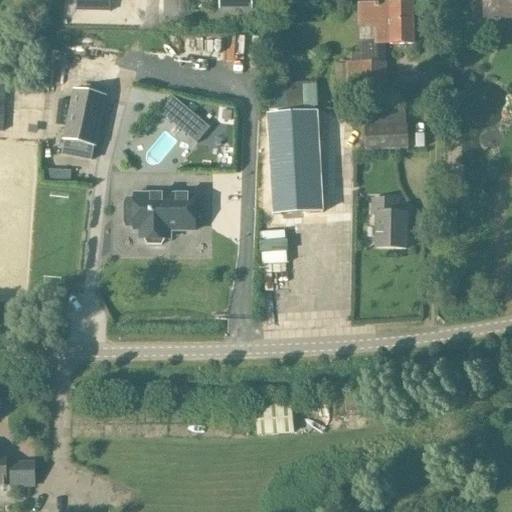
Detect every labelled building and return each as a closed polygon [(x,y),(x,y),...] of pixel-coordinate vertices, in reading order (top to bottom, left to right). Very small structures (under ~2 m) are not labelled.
[(110,13),(110,0),(77,0),(77,13),(110,13)] [(252,0),(220,0),(220,12),(252,12),(252,0)] [(511,17),(511,0),(484,0),(486,18),(511,17)] [(386,91),(385,63),(385,45),(415,45),(414,4),(358,5),(358,26),(359,26),(360,53),(351,53),(351,63),(345,63),(346,65),(334,65),(334,90),(386,91)] [(314,82),(267,85),(268,108),(269,111),(315,107),(314,82)] [(95,156),(97,148),(107,97),(74,91),(62,150),(95,156)] [(197,144),(210,128),(172,96),(159,112),(197,144)] [(318,114),(270,116),(274,213),(319,211),(318,114)] [(408,151),(407,124),(365,126),(366,153),(408,151)] [(134,227),(134,231),(140,231),(140,240),(145,240),(148,246),(161,246),(164,240),(168,240),(168,232),(194,232),(194,196),(135,196),(135,200),(126,200),(124,204),(124,222),(126,227),(134,227)] [(370,214),(376,214),(376,249),(406,249),(407,215),(398,215),(399,200),(370,199),(370,214)] [(292,405),(256,408),(258,436),(294,433),(292,405)]
